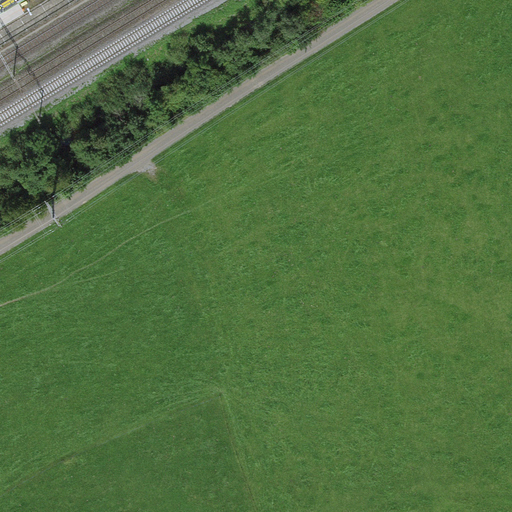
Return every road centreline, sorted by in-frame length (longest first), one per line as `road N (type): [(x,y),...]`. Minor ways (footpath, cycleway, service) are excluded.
road 1 (track): [(0,248),(393,0)]
road 2 (track): [(137,163),(185,199),(258,494),(280,511)]
